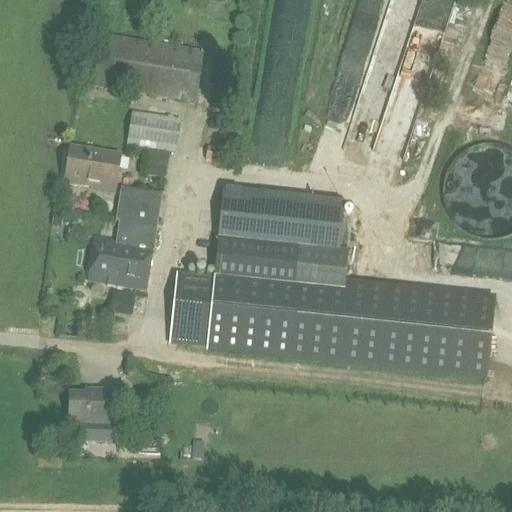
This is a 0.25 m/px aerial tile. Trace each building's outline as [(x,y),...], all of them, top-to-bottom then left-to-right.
[(269,0),(267,13),(279,15),(268,85),(309,91),(323,0),(269,0)] [(503,42),(497,51),(507,58),(511,50),(511,28),(506,24),(496,37),(503,42)] [(203,52),(92,34),(83,87),(195,105),(203,52)] [(131,113),(125,147),(176,154),(181,121),(131,113)] [(471,174),(501,176),(501,175),(511,175),(511,149),(473,146),(471,174)] [(228,152),(208,149),(206,161),(226,164),(228,152)] [(113,195),(118,157),(69,150),(63,186),(101,191),(101,194),(113,195)] [(146,151),(142,177),(165,181),(169,155),(146,151)] [(123,183),(121,235),(162,237),(165,185),(123,183)] [(175,345),(288,357),(287,360),(485,381),(493,300),(343,285),(346,253),(339,253),(343,202),(222,190),(210,304),(180,301),(175,345)] [(53,214),(52,226),(60,227),(62,215),(53,214)] [(385,226),(369,224),(363,261),(380,264),(385,226)] [(145,292),(151,247),(95,239),(88,283),(145,292)] [(511,265),(511,245),(459,241),(457,260),(511,265)] [(85,391),(85,395),(69,394),(68,427),(113,428),(114,392),(85,391)]
